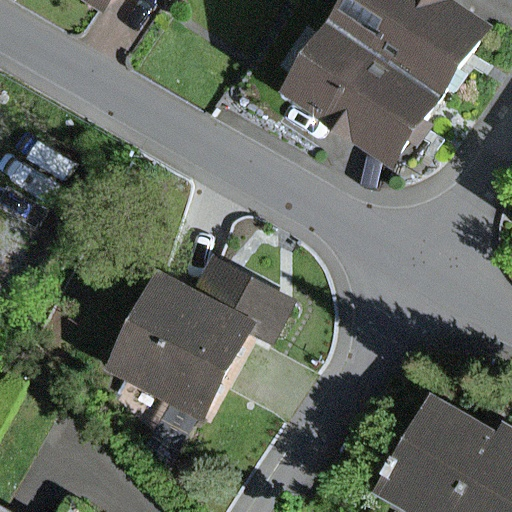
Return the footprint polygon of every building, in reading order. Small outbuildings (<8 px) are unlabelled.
[(89,0),(104,10),(111,0),(89,0)] [(480,0),(354,0),(345,14),(454,93),(508,19),(480,0)] [(403,163),(454,93),(345,14),(293,84),(403,163)] [(287,303),(213,265),(195,300),(255,329),(270,337),(287,303)] [(195,300),(153,279),(108,372),(210,422),(255,329),(195,300)] [(493,442),(429,404),(379,490),(416,511),(511,511),(511,440),(499,433),(493,442)]
